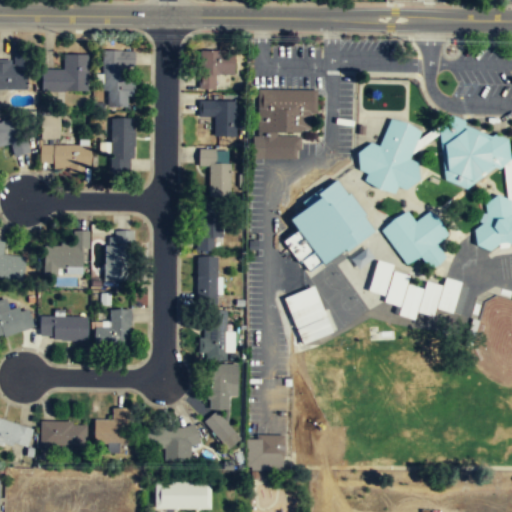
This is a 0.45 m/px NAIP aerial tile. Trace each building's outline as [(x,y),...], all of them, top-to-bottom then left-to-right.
[(134,52),(103,51),(101,103),(132,104),(134,52)] [(198,89),(215,89),(215,75),(232,75),(233,52),(198,51),(198,89)] [(0,62),(0,90),(26,90),(26,55),(13,55),(13,62),(0,62)] [(87,55),(62,55),(62,70),(40,70),(40,92),(87,92),(87,55)] [(254,89),(253,159),(298,159),(298,132),(309,132),(309,113),(316,113),(317,89),(254,89)] [(197,118),(211,118),(211,136),(235,137),(235,100),(197,100),(197,118)] [(59,116),(40,115),(39,138),(59,138),(59,116)] [(443,180),(468,190),(475,172),(510,169),(507,139),(496,134),(488,135),(464,125),(464,120),(455,117),(446,117),(439,135),(443,180)] [(418,179),(403,189),(395,185),(392,192),(376,188),(362,180),(365,172),(357,169),(355,152),(368,142),(377,145),(388,118),(404,122),(418,131),(407,158),(416,162),(418,179)] [(133,171),(133,119),(108,119),(108,171),(133,171)] [(0,147),(10,146),(12,156),(26,155),(21,121),(0,123),(0,147)] [(39,170),(89,169),(88,145),(39,145),(39,170)] [(229,164),(215,163),(215,149),(197,149),(197,169),(207,169),(207,196),(229,197),(229,164)] [(371,230),(343,251),(340,248),(319,264),(286,219),(302,206),(298,201),(317,187),(319,189),(333,179),(344,194),(347,192),(362,213),(360,215),(371,230)] [(511,245),(504,242),(498,242),(487,250),(473,244),(471,229),(482,221),(484,215),(483,203),(495,193),(509,199),(510,212),(511,214),(511,245)] [(444,256),(434,243),(446,234),(438,221),(428,210),(413,221),(405,210),(391,218),(379,229),(404,264),(418,255),(428,268),(437,263),(444,256)] [(221,252),(221,211),(199,211),(199,252),(221,252)] [(42,245),(42,272),(81,272),(81,249),(87,249),(87,231),(72,232),(72,245),(42,245)] [(131,231),(105,231),(105,281),(131,281),(131,231)] [(0,278),(21,282),(25,259),(2,255),(4,243),(0,242),(0,278)] [(355,268),(373,259),(367,247),(349,256),(355,268)] [(219,258),(197,257),(196,297),(218,298),(219,258)] [(366,289),(381,294),(391,265),(376,259),(366,289)] [(460,314),(466,284),(443,279),(442,285),(424,282),(423,288),(405,284),(407,274),(390,271),(384,302),(398,305),(396,315),(413,319),(414,312),(432,316),(433,309),(460,314)] [(283,297),(301,344),(331,333),(314,286),(283,297)] [(26,308),(8,312),(5,299),(0,300),(0,338),(32,330),(26,308)] [(129,309),(108,310),(108,326),(94,326),(94,345),(130,344),(129,309)] [(230,312),(200,311),(200,356),(230,356),(230,312)] [(49,342),(85,342),(86,317),(38,317),(38,334),(50,334),(49,342)] [(207,368),(207,410),(226,410),(226,396),(235,396),(235,368),(207,368)] [(222,445),(235,434),(213,412),(202,423),(222,445)] [(92,446),(127,445),(126,414),(92,415),(92,446)] [(0,445),(25,452),(31,428),(0,420),(0,445)] [(38,423),(38,447),(85,447),(85,423),(38,423)] [(196,446),(196,428),(150,428),(150,448),(162,448),(162,463),(189,463),(189,446),(196,446)] [(245,438),(245,469),(283,470),(283,434),(256,434),(256,438),(245,438)] [(209,509),(209,483),(153,483),(153,509),(209,509)]
